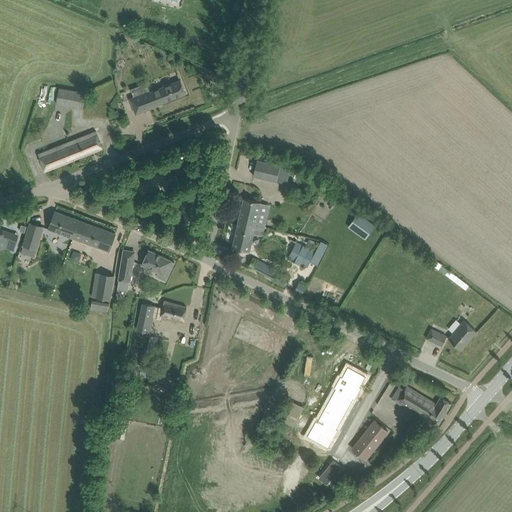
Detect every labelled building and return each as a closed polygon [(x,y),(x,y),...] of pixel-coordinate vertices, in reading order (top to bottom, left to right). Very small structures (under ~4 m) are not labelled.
[(159,104),(162,103),(186,94),(181,80),(150,92),(150,91),(130,98),(136,114),(159,105),(159,104)] [(58,103),(84,108),(87,91),(61,86),(58,103)] [(103,148),(96,131),(38,154),(41,162),(45,171),(103,148)] [(253,176),(277,181),(287,183),(290,168),(257,160),(253,176)] [(184,171),(182,164),(177,166),(174,168),(176,175),(184,171)] [(313,180),(323,187),(333,194),(335,190),(326,183),(316,176),(313,180)] [(244,198),(239,220),(256,224),(261,202),(244,198)] [(271,204),(261,202),(256,224),(266,227),(271,204)] [(49,229),(74,238),(80,220),(56,211),(49,229)] [(358,213),(348,228),(366,240),(376,226),(358,213)] [(74,238),(109,251),(115,233),(80,220),(74,238)] [(253,234),(256,224),(239,220),(233,247),(249,251),(252,242),(253,234)] [(37,249),(44,227),(30,223),(24,245),(37,249)] [(16,244),(5,241),(1,229),(0,225),(0,224),(0,248),(6,247),(14,250),(16,244)] [(264,237),(266,227),(256,224),(253,234),(264,237)] [(309,238),(306,244),(314,248),(317,242),(316,241),(309,238)] [(322,241),(311,262),(318,266),(329,245),(322,241)] [(296,242),(288,257),(308,267),(310,262),(315,251),(310,249),(296,242)] [(24,245),(21,253),(35,257),(37,249),(24,245)] [(134,261),(135,252),(124,250),(122,259),(117,288),(128,290),(130,281),(134,261)] [(142,264),(158,272),(157,275),(166,280),(175,262),(149,250),(142,264)] [(81,254),(73,251),(70,259),(78,262),(81,254)] [(251,261),(249,265),(286,285),(291,276),(286,273),(285,274),(283,273),(280,272),(276,269),(273,268),(270,266),(253,257),(251,261)] [(56,278),(52,271),(44,275),(48,283),(56,278)] [(100,273),(97,297),(110,299),(114,276),(100,273)] [(299,280),(294,290),(297,291),(303,294),(307,286),(308,285),(299,280)] [(138,326),(137,330),(151,333),(154,317),(160,318),(160,319),(184,322),(187,307),(164,300),(163,308),(143,303),(138,326)] [(110,303),(92,301),(91,310),(108,312),(110,303)] [(461,349),(477,331),(464,320),(448,338),(461,349)] [(442,346),(447,336),(431,328),(427,338),(442,346)] [(318,418),(308,436),(328,447),(338,429),(337,428),(353,398),(354,398),(355,399),(361,387),(360,386),(366,376),(348,366),(342,377),(341,376),(334,387),(336,388),(319,419),(318,418)] [(126,403),(131,404),(133,403),(136,388),(135,386),(130,385),(126,403)] [(437,404),(407,386),(405,389),(400,386),(393,399),(437,426),(451,403),(441,397),(437,404)] [(276,418),(296,427),(305,408),(285,398),(276,418)] [(113,419),(111,433),(118,434),(120,420),(113,419)] [(353,449),(367,460),(389,431),(376,421),(353,449)] [(322,474),(320,477),(327,483),(326,484),(327,484),(332,478),(333,476),(336,478),(341,471),(339,470),(341,466),(333,460),(325,470),(326,470),(322,474)]
